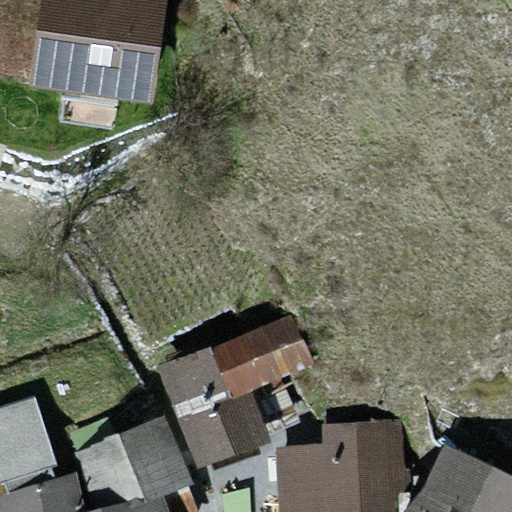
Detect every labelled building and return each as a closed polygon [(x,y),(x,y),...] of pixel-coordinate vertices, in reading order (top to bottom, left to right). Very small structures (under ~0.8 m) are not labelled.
[(168,11),(100,0),(37,0),(17,88),(154,109),(168,11)] [(169,376),(184,430),(203,473),(260,453),(247,401),(261,399),(243,347),(169,376)] [(0,511),(174,511),(150,419),(54,446),(38,403),(0,414),(0,511)] [(393,511),(397,504),(394,429),(328,429),(326,456),(274,462),(275,511),(393,511)] [(511,511),(511,493),(451,460),(417,511),(511,511)]
